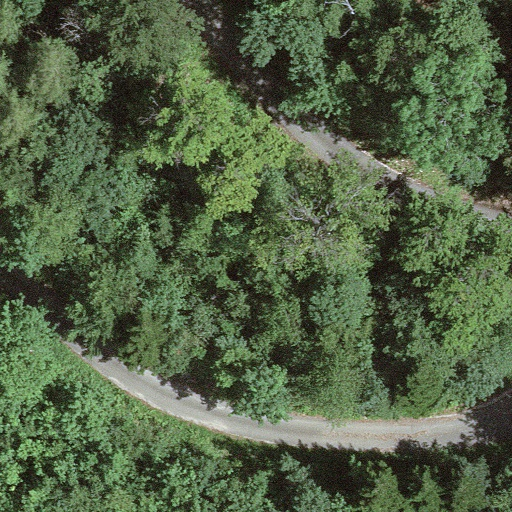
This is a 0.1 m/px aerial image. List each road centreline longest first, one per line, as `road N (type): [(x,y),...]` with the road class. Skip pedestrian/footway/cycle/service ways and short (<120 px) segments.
road 1 (unclassified): [(511,414),(436,435),(322,435),(218,410),(121,370),(0,268)]
road 2 (unclassified): [(511,240),(354,163),(191,0)]
